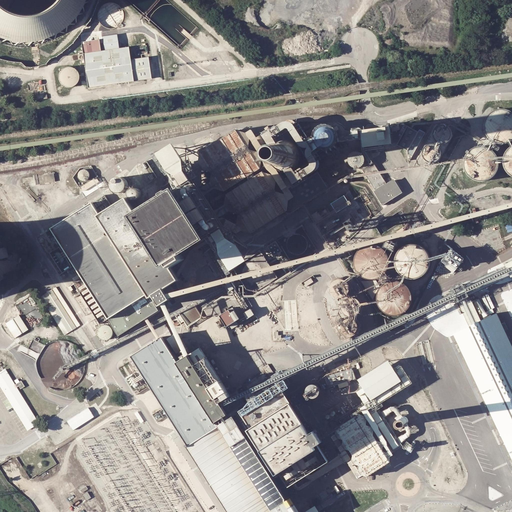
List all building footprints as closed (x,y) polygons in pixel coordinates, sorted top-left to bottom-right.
[(0,0),(0,38),(1,39),(10,41),(20,42),(29,42),(38,40),(47,37),(55,33),(63,27),(70,21),(76,14),(80,6),(82,0),(0,0)] [(85,74),(89,88),(133,82),(129,48),(103,52),(101,41),(83,43),(84,54),(85,74)] [(148,58),(134,59),(135,71),(137,81),(152,80),(148,58)] [(75,68),(72,66),(68,66),(65,67),(62,68),(60,71),(59,74),(58,77),(59,80),(61,83),(63,85),(67,87),(70,87),(73,86),(76,84),(78,81),(79,78),(79,74),(78,71),(75,68)] [(486,119),(484,122),(484,124),(484,127),(484,130),(484,132),(485,135),(487,137),(489,139),(491,141),(493,142),(495,144),(498,144),(501,144),(504,144),(506,144),(509,143),(511,141),(511,140),(511,113),(509,111),(506,110),(504,110),(501,110),(498,110),(496,110),(493,111),(491,113),(489,115),(487,117),(486,119)] [(448,126),(446,125),(444,124),(442,124),(440,125),(439,125),(437,126),(435,128),(434,129),(433,131),(433,133),(433,135),(434,137),(435,139),(436,140),(437,141),(438,142),(440,143),(442,143),(444,143),(446,142),(448,141),(449,140),(451,138),(451,137),(452,135),(452,133),(451,131),(450,129),(449,127),(448,126)] [(406,125),(398,146),(409,150),(407,153),(414,156),(424,131),(419,129),(419,131),(406,125)] [(390,146),(389,128),(360,131),(362,149),(390,146)] [(235,129),(199,152),(199,155),(223,193),(260,169),(235,129)] [(283,143),(280,145),(277,149),(275,153),(275,158),(277,162),(279,165),(283,168),(288,169),(292,169),(296,167),(300,164),(302,160),(302,155),(302,151),(299,147),(296,144),(292,142),(288,142),(283,143)] [(433,144),(431,144),(429,144),(427,145),(426,146),(424,147),(423,149),(422,151),(422,153),(422,155),(423,157),(424,158),(425,160),(427,161),(428,162),(430,162),(432,162),(434,162),(436,162),(437,161),(439,159),(440,157),(440,156),(441,154),(441,152),(440,150),(439,148),(438,147),(436,145),(435,144),(433,144)] [(160,160),(175,188),(189,181),(170,145),(153,154),(152,153),(148,155),(153,164),(160,160)] [(483,146),(481,146),(478,146),(475,146),(473,147),(470,149),(468,150),(466,152),(465,155),(464,157),(463,160),(463,162),(463,165),(463,168),(464,170),(465,173),(467,175),(469,177),(472,179),(474,180),(477,180),(479,181),(482,180),(485,180),(487,179),(490,177),(492,176),(494,174),(495,171),(496,169),(497,166),(497,164),(497,161),(497,158),(496,156),(494,153),(493,151),(491,149),(488,148),(486,147),(483,146)] [(511,146),(510,147),(508,149),(506,151),(505,153),(503,155),(503,158),(502,160),(502,163),(502,166),(503,168),(504,171),(506,173),(508,175),(510,177),(511,177),(511,146)] [(349,152),(350,167),(364,167),(363,152),(349,152)] [(261,171),(225,195),(251,234),(287,210),(261,171)] [(43,174),(44,182),(55,181),(54,173),(43,174)] [(318,173),(281,197),(291,213),(328,189),(318,173)] [(381,204),(403,193),(395,179),(374,190),(381,204)] [(147,217),(154,229),(196,202),(189,191),(147,217)] [(331,203),(337,211),(349,202),(344,195),(331,203)] [(160,310),(154,300),(159,296),(166,306),(176,300),(173,294),(170,290),(185,281),(176,266),(178,265),(170,253),(211,226),(197,205),(196,202),(154,229),(147,217),(145,218),(132,198),(104,215),(96,203),(56,229),(66,242),(50,252),(64,273),(76,266),(89,286),(81,292),(101,324),(110,318),(111,320),(120,335),(145,319),(148,317),(160,310)] [(211,226),(170,253),(178,265),(219,239),(211,226)] [(192,306),(189,321),(191,323),(200,316),(198,305),(234,290),(229,287),(233,279),(246,296),(273,285),(250,287),(249,278),(265,272),(263,280),(264,280),(266,284),(275,277),(277,266),(270,266),(269,262),(272,256),(271,255),(282,251),(276,239),(260,252),(240,254),(244,263),(237,268),(242,274),(227,280),(225,289),(186,305),(192,306)] [(383,274),(385,272),(386,272),(386,271),(388,268),(388,265),(389,263),(389,260),(388,257),(387,255),(386,252),(385,250),(383,248),(380,246),(378,245),(375,244),(373,244),(370,244),(367,244),(365,245),(362,246),(360,247),(358,249),(356,251),(355,254),(354,256),(353,259),(353,262),(353,265),(354,267),(355,270),(357,272),(358,274),(360,276),(363,277),(365,278),(368,279),(371,279),(374,279),(376,279),(379,278),(381,276),(383,274)] [(409,246),(406,246),(403,247),(401,249),(399,251),(397,253),(395,255),(394,258),(394,260),(394,263),(394,266),(395,268),(396,271),(397,273),(398,274),(400,276),(402,277),(404,279),(407,279),(410,280),(412,280),(415,279),(417,278),(420,277),(422,275),(424,273),(425,271),(426,269),(427,266),(428,264),(427,261),(427,258),(426,256),(425,253),(423,251),(421,249),(419,248),(416,247),(414,246),(411,246),(409,246)] [(0,258),(9,256),(7,247),(0,248),(0,258)] [(454,273),(465,260),(452,249),(441,261),(454,273)] [(329,289),(346,317),(355,331),(359,323),(354,315),(360,312),(362,303),(346,279),(338,277),(331,282),(329,289)] [(393,281),(391,281),(388,282),(386,283),(384,285),(382,287),(380,289),(379,291),(378,294),(377,296),(377,299),(377,302),(378,304),(379,307),(381,309),(382,311),(385,313),(387,314),(389,315),(392,316),(395,316),(397,316),(400,315),(403,314),(405,312),(407,311),(409,309),(410,306),(411,304),(412,301),(412,299),(412,296),(411,293),(410,291),(409,289),(407,286),(405,285),(403,283),(401,282),(398,281),(395,281),(393,281)] [(81,326),(56,287),(41,297),(65,336),(81,326)] [(247,319),(254,314),(251,309),(243,313),(247,319)] [(232,328),(239,325),(237,320),(239,319),(235,311),(230,313),(228,311),(219,315),(225,327),(230,325),(232,328)] [(511,345),(496,312),(452,332),(511,461),(511,345)] [(6,324),(15,338),(29,330),(20,315),(6,324)] [(351,335),(355,331),(346,317),(341,320),(351,335)] [(345,338),(351,335),(341,320),(336,323),(345,338)] [(113,337),(113,336),(114,335),(114,334),(114,333),(114,331),(114,330),(113,327),(112,326),(111,326),(110,325),(108,324),(107,324),(106,324),(104,325),(103,325),(102,326),(101,326),(101,327),(100,328),(99,329),(99,330),(99,331),(99,332),(99,334),(99,335),(100,336),(100,337),(101,338),(103,339),(104,340),(105,340),(106,340),(108,340),(109,340),(110,339),(111,339),(112,338),(113,337)] [(175,335),(165,341),(163,337),(161,338),(158,340),(132,356),(134,358),(151,386),(165,408),(169,414),(188,444),(187,445),(188,447),(229,511),(274,511),(273,510),(233,446),(225,434),(220,425),(218,426),(215,423),(217,421),(228,414),(245,404),(242,399),(241,397),(237,391),(230,395),(224,399),(207,409),(178,363),(188,356),(175,335)] [(76,386),(78,384),(79,383),(81,381),(82,379),(83,377),(84,375),(85,373),(85,370),(86,368),(86,366),(86,363),(85,361),(85,359),(84,356),(83,354),(82,352),(81,350),(79,349),(78,347),(76,345),(74,344),(72,343),(70,342),(68,341),(65,341),(63,340),(61,340),(58,340),(56,340),(54,341),(52,341),(49,342),(47,343),(45,345),(44,346),(42,348),(40,349),(39,351),(38,353),(37,355),(36,357),(35,360),(35,362),(34,364),(34,367),(35,369),(35,371),(36,373),(36,376),(38,378),(39,380),(40,382),(42,384),(44,385),(45,387),(47,388),(49,389),(52,390),(54,391),(56,391),(58,391),(61,391),(63,391),(65,391),(68,390),(70,389),(72,388),(74,387),(76,386)] [(224,399),(230,395),(227,391),(200,348),(189,355),(188,356),(178,363),(207,409),(224,399)] [(136,395),(151,386),(134,358),(119,368),(133,391),(136,389),(137,392),(135,393),(136,395)] [(388,360),(357,380),(370,401),(401,381),(388,360)] [(15,385),(5,369),(0,372),(0,384),(28,430),(38,423),(16,388),(19,386),(20,389),(25,387),(21,381),(15,385)] [(328,388),(355,379),(351,369),(324,377),(328,388)] [(315,399),(317,398),(319,396),(320,394),(320,392),(319,390),(318,388),(316,386),(314,386),(312,386),(310,386),(308,388),(307,389),(306,392),(306,394),(307,396),(309,398),(311,399),(313,399),(315,399)] [(140,396),(151,412),(157,409),(155,406),(157,404),(148,390),(140,396)] [(284,391),(237,421),(275,480),(324,449),(284,391)] [(55,413),(48,402),(41,407),(48,417),(55,413)] [(67,422),(73,431),(94,417),(88,408),(86,409),(67,422)] [(165,408),(160,412),(164,418),(169,414),(165,408)] [(158,422),(164,418),(160,412),(159,411),(153,414),(158,422)] [(336,428),(367,476),(389,462),(358,414),(336,428)] [(237,421),(234,415),(220,425),(225,434),(233,446),(273,510),(274,511),(294,511),(286,498),(284,494),(282,492),(277,483),(275,480),(237,421)] [(81,504),(76,496),(67,502),(71,510),(81,504)]
